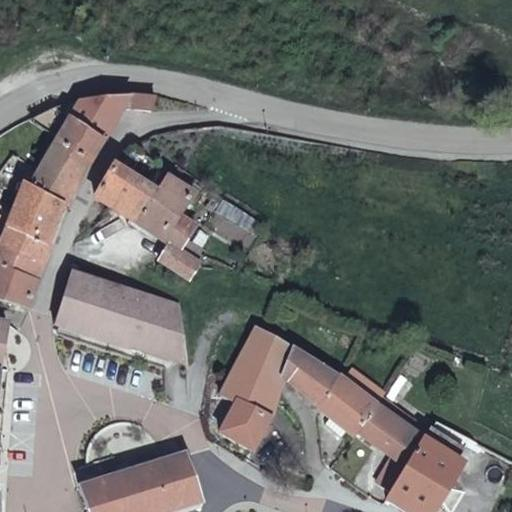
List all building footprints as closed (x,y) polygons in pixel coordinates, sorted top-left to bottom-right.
[(29,190),(61,207),(66,209),(74,193),(121,111),(150,113),(156,98),(81,100),(79,99),(30,189),(29,190)] [(93,199),(136,225),(166,244),(169,245),(159,262),(188,280),(195,268),(199,263),(179,251),(194,227),(179,217),(193,194),(166,178),(157,192),(155,191),(113,166),(93,199)] [(47,244),(48,243),(61,207),(29,190),(30,189),(23,185),(18,194),(7,220),(0,216),(0,233),(3,235),(6,228),(47,244)] [(222,200),(215,213),(250,232),(257,219),(222,200)] [(0,244),(0,246),(43,264),(51,245),(48,243),(47,244),(6,228),(3,235),(0,244)] [(0,267),(36,282),(43,264),(0,246),(0,267)] [(0,299),(25,307),(36,282),(0,267),(0,299)] [(70,273),(53,326),(186,363),(178,305),(70,273)] [(221,398),(233,405),(219,435),(250,451),(269,420),(282,381),(315,407),(329,417),(346,429),(355,435),(357,432),(391,459),(375,483),(389,495),(386,501),(403,511),(425,511),(456,462),(467,442),(432,423),(422,440),(416,435),(422,426),(382,398),(385,392),(351,369),(342,382),(333,377),(290,353),(255,332),(221,398)] [(341,436),(346,429),(329,417),(324,424),(341,436)] [(170,511),(197,504),(181,457),(80,489),(88,511),(170,511)]
